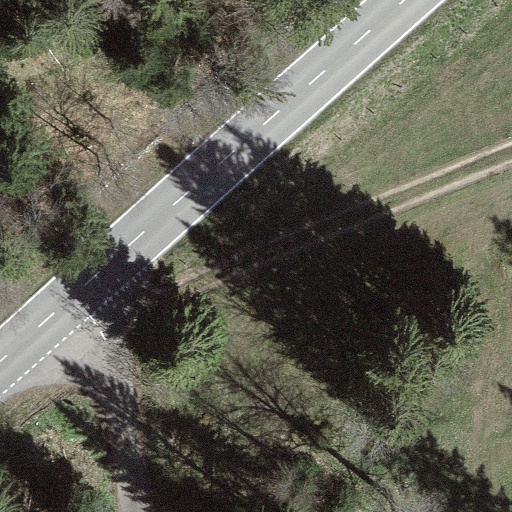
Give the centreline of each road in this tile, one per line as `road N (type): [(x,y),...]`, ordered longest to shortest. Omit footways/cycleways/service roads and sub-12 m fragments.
road 1 (secondary): [(0,360),(398,0)]
road 2 (track): [(86,280),(143,295),(188,289),(511,155)]
road 3 (track): [(86,280),(117,348),(136,511)]
